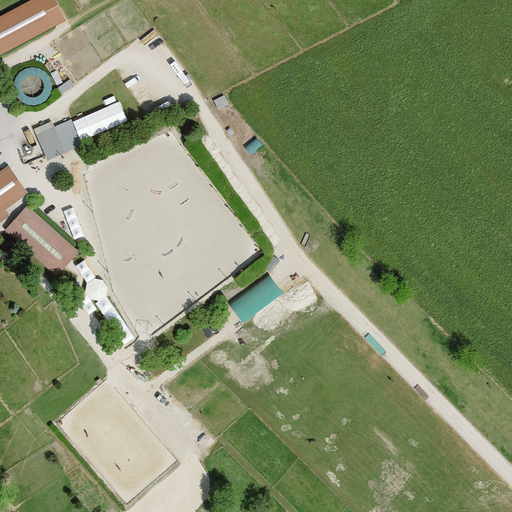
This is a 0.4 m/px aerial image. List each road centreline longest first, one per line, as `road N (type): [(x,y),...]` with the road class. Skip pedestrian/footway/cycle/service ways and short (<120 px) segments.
road 1 (track): [(511,475),(297,258),(198,102),(166,74),(115,62),(48,111),(0,119)]
road 2 (track): [(0,254),(30,267),(204,441)]
